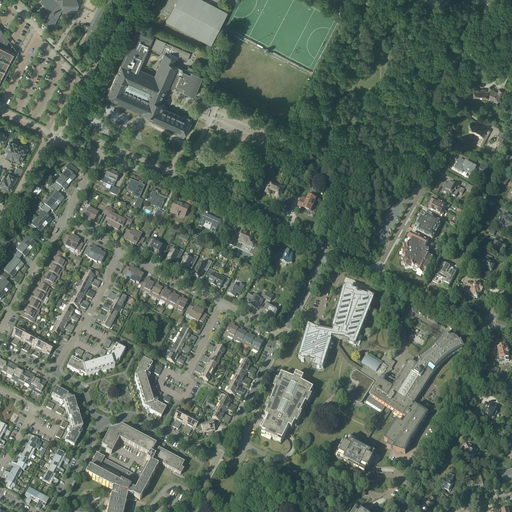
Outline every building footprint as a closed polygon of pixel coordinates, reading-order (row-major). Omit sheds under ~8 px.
[(40,0),(39,1),(46,7),(50,14),(46,21),(54,25),(61,10),(63,10),(63,12),(76,12),(78,5),(76,0),(40,0)] [(169,15),(166,21),(176,26),(210,44),(227,11),(216,5),(219,0),(167,0),(162,11),(169,15)] [(87,33),(81,45),(85,47),(88,48),(94,36),(111,5),(105,2),(88,33),(87,33)] [(0,87),(17,55),(4,48),(9,40),(0,28),(0,87)] [(135,30),(106,96),(114,100),(116,100),(141,112),(141,113),(147,116),(151,117),(150,118),(151,118),(179,130),(177,134),(184,137),(192,119),(193,120),(194,120),(195,116),(193,115),(191,118),(184,115),(183,118),(162,108),(164,104),(160,102),(161,101),(162,102),(167,92),(165,91),(168,85),(193,96),(195,91),(202,76),(193,72),(195,69),(188,66),(187,70),(178,66),(181,60),(177,59),(178,56),(171,53),(175,46),(166,42),(161,52),(164,53),(158,67),(154,75),(140,69),(139,69),(138,72),(136,71),(140,63),(151,37),(135,30)] [(156,37),(151,49),(161,53),(161,52),(166,42),(156,37)] [(175,46),(171,53),(178,56),(187,60),(190,53),(175,46)] [(474,97),(488,98),(498,102),(503,91),(499,90),(498,93),(489,89),(488,91),(485,91),(486,89),(481,89),(481,91),(474,90),(474,97)] [(474,131),(482,135),(477,144),(482,147),(491,131),(477,123),(476,125),(470,124),(469,131),(474,131)] [(500,141),(497,146),(499,147),(507,132),(503,130),(502,132),(501,131),(500,130),(497,135),(499,136),(497,140),(500,141)] [(6,149),(9,151),(7,155),(13,158),(14,157),(19,146),(13,143),(13,144),(10,143),(6,149)] [(20,145),(19,146),(14,157),(20,160),(26,149),(20,145)] [(454,169),(462,174),(463,172),(472,177),(477,168),(460,159),(454,169)] [(488,167),(482,164),(479,170),(485,173),(488,167)] [(65,169),(67,170),(61,176),(70,184),(75,177),(71,174),(73,171),(67,166),(65,169)] [(113,188),(110,194),(117,197),(120,190),(113,188),(118,175),(114,173),(112,172),(108,171),(106,175),(103,173),(100,182),(107,185),(108,182),(114,185),(113,188)] [(1,183),(4,184),(3,186),(9,189),(16,177),(9,174),(7,177),(4,176),(1,183)] [(499,181),(505,186),(510,179),(503,174),(499,181)] [(56,183),(64,190),(70,184),(61,176),(56,183)] [(126,191),(133,193),(132,195),(139,198),(145,186),(131,180),(126,191)] [(451,193),(450,194),(456,197),(458,193),(462,195),(464,190),(455,185),(456,185),(453,183),(452,185),(449,183),(448,185),(446,184),(443,189),(451,193)] [(271,191),(277,194),(275,197),(279,199),(285,187),(281,185),(280,188),(271,184),(270,184),(269,184),(265,192),(269,194),(271,191)] [(35,189),(33,194),(38,196),(42,191),(37,187),(35,189)] [(158,192),(153,190),(147,204),(159,209),(162,203),(163,204),(164,200),(156,197),(158,192)] [(64,199),(56,192),(50,198),(58,205),(64,199)] [(301,200),(297,207),(310,212),(316,200),(317,197),(310,194),(309,196),(308,196),(306,200),(303,199),(302,201),(301,200)] [(475,202),(485,207),(486,205),(493,209),(495,203),(489,200),(479,195),(475,202)] [(44,205),(52,212),(58,205),(50,198),(44,205)] [(447,206),(440,202),(438,202),(434,200),(433,201),(433,200),(431,204),(445,212),(447,208),(446,208),(447,206)] [(138,211),(142,203),(137,201),(134,209),(138,211)] [(174,202),(170,211),(184,217),(189,207),(183,204),(182,205),(174,202)] [(85,221),(87,223),(93,211),(88,209),(89,207),(86,205),(83,204),(80,210),(83,212),(80,216),(84,218),(83,219),(85,220),(85,221)] [(445,212),(431,204),(429,208),(429,209),(433,212),(434,213),(441,217),(442,215),(443,216),(445,212)] [(106,220),(108,221),(107,224),(112,227),(118,218),(113,215),(114,212),(109,209),(106,216),(108,217),(106,220)] [(43,213),(41,211),(38,214),(41,216),(38,219),(46,227),(51,220),(43,213)] [(91,223),(93,224),(93,223),(97,225),(101,217),(97,215),(98,214),(93,211),(87,223),(90,224),(91,223)] [(158,221),(157,221),(156,222),(159,224),(161,219),(162,220),(162,218),(164,215),(164,214),(158,211),(156,217),(157,218),(158,221)] [(420,218),(418,222),(435,231),(437,228),(438,229),(441,224),(425,215),(425,216),(421,214),(419,217),(420,218)] [(500,221),(499,223),(499,224),(511,231),(511,217),(505,214),(501,221),(501,220),(500,221)] [(205,215),(199,226),(203,227),(204,224),(212,227),(211,231),(215,233),(220,222),(205,215)] [(123,220),(118,218),(112,227),(118,231),(120,227),(122,228),(124,225),(127,227),(130,220),(124,217),(123,220)] [(38,219),(37,220),(36,219),(34,219),(32,221),(34,223),(32,226),(30,224),(28,227),(33,232),(36,229),(40,233),(46,227),(38,219)] [(417,232),(432,240),(437,232),(435,231),(418,222),(415,227),(414,226),(413,229),(417,232)] [(133,229),(132,232),(131,233),(127,231),(123,239),(127,241),(126,242),(128,242),(127,244),(130,245),(136,234),(138,232),(133,229)] [(144,239),(140,238),(142,235),(141,233),(138,231),(138,232),(136,234),(130,245),(133,247),(134,246),(136,247),(136,246),(140,247),(144,239)] [(244,233),(243,232),(238,242),(252,248),(254,243),(250,242),(252,237),(248,235),(248,234),(245,232),(244,233)] [(28,237),(25,240),(22,238),(19,241),(22,244),(30,251),(36,244),(31,240),(33,238),(28,233),(26,236),(28,237)] [(428,243),(415,236),(411,234),(408,240),(408,241),(406,241),(405,243),(406,244),(407,245),(407,246),(403,246),(403,251),(402,251),(402,252),(402,256),(403,256),(403,257),(426,254),(426,253),(429,253),(429,252),(429,251),(428,250),(425,251),(425,249),(428,243)] [(62,244),(65,246),(65,247),(70,249),(76,238),(73,236),(72,238),(70,237),(70,238),(66,236),(62,244)] [(453,236),(450,242),(457,245),(460,240),(453,236)] [(70,249),(74,252),(75,251),(78,253),(83,244),(79,243),(80,242),(78,241),(79,239),(76,238),(70,249)] [(153,238),(146,251),(149,253),(150,253),(153,254),(159,243),(159,242),(153,238)] [(493,243),(491,245),(504,252),(507,245),(501,242),(501,241),(497,238),(496,241),(494,244),(493,243)] [(16,245),(19,248),(16,250),(25,257),(30,251),(22,244),(19,241),(16,245)] [(159,243),(153,254),(154,255),(153,255),(157,257),(158,257),(164,247),(164,246),(159,243)] [(84,255),(88,257),(87,258),(92,261),(98,250),(95,248),(94,250),(92,248),(92,249),(88,247),(84,255)] [(275,253),(269,249),(266,255),(273,259),(276,255),(274,254),(275,253)] [(92,261),(97,264),(97,262),(101,264),(105,256),(102,254),(100,252),(101,251),(98,250),(92,261)] [(172,250),(165,262),(171,265),(173,261),(174,262),(177,256),(180,258),(183,252),(180,250),(178,253),(172,250)] [(280,261),(280,263),(286,266),(287,264),(287,265),(292,264),(292,257),(291,256),(293,254),(289,253),(290,251),(288,251),(287,252),(284,250),(283,253),(278,257),(280,261)] [(426,255),(426,254),(403,257),(402,257),(401,258),(401,260),(402,260),(403,260),(403,261),(402,262),(403,265),(404,265),(404,267),(405,266),(405,270),(415,269),(418,270),(417,272),(422,275),(424,276),(425,276),(427,273),(428,273),(435,260),(434,260),(435,259),(431,257),(431,258),(426,255)] [(482,269),(484,271),(486,269),(491,272),(492,272),(493,272),(494,270),(493,269),(493,268),(495,266),(494,265),(494,263),(491,261),(492,259),(484,254),(480,261),(484,264),(482,267),(483,268),(482,269)] [(52,262),(50,265),(62,272),(62,273),(64,270),(63,269),(66,264),(64,263),(64,262),(62,261),(63,258),(61,257),(56,255),(53,259),(56,260),(54,263),(52,262)] [(186,255),(179,269),(181,269),(180,270),(184,272),(186,268),(188,269),(190,266),(193,267),(197,258),(194,257),(193,259),(186,255)] [(15,258),(10,264),(18,272),(23,265),(15,258)] [(200,262),(192,276),(198,279),(200,275),(201,276),(204,271),(207,272),(212,263),(211,266),(208,264),(207,265),(200,262)] [(10,264),(6,268),(4,271),(12,278),(18,272),(10,264)] [(450,268),(443,264),(434,280),(439,283),(441,280),(443,281),(441,283),(444,284),(445,282),(450,284),(455,275),(448,271),(450,268)] [(59,277),(62,272),(50,265),(49,267),(51,269),(50,271),(47,270),(45,274),(57,280),(58,281),(60,278),(59,277)] [(122,275),(125,277),(125,278),(130,281),(135,270),(133,268),(132,270),(130,268),(130,269),(126,267),(122,275)] [(130,281),(128,284),(130,285),(132,282),(134,283),(135,282),(138,284),(143,276),(139,274),(140,274),(138,273),(138,271),(135,270),(130,281)] [(210,270),(206,276),(211,279),(208,284),(210,285),(214,287),(219,278),(220,276),(220,275),(217,273),(214,272),(210,270)] [(95,278),(87,273),(84,278),(99,286),(100,284),(95,281),(94,279),(95,278)] [(54,286),(57,280),(45,274),(44,276),(47,277),(45,280),(43,278),(41,282),(54,289),(55,286),(54,286)] [(219,278),(214,287),(217,289),(218,288),(220,289),(222,285),(227,287),(230,281),(223,277),(220,276),(219,278)] [(89,288),(90,286),(91,286),(97,289),(99,286),(84,278),(81,283),(89,288)] [(143,292),(148,294),(148,295),(155,283),(153,282),(152,284),(149,282),(150,280),(146,278),(140,291),(143,292)] [(12,287),(4,280),(0,284),(0,288),(6,294),(12,287)] [(76,288),(78,289),(93,297),(94,294),(89,291),(88,290),(89,288),(81,283),(79,282),(76,288)] [(475,298),(475,299),(476,299),(477,299),(478,298),(481,293),(481,294),(484,289),(485,286),(479,283),(478,285),(475,284),(474,285),(469,282),(466,287),(471,290),(469,294),(475,297),(475,298)] [(38,289),(36,288),(34,292),(47,298),(48,295),(47,295),(50,290),(38,283),(37,285),(40,286),(38,289)] [(152,296),(157,299),(157,300),(163,287),(161,286),(160,288),(158,287),(159,285),(155,283),(148,295),(151,297),(152,296)] [(237,288),(232,286),(227,294),(235,298),(238,293),(241,294),(244,287),(239,284),(237,288)] [(160,300),(165,303),(165,304),(172,292),(170,291),(169,293),(166,291),(167,289),(163,287),(157,300),(159,301),(160,300)] [(84,299),(84,297),(86,296),(92,299),(93,297),(78,289),(75,294),(84,299)] [(302,352),(301,360),(310,363),(310,362),(311,362),(310,364),(301,371),(302,375),(312,367),(313,363),(314,363),(312,368),(321,370),(326,360),(324,359),(329,350),(328,349),(332,339),(337,340),(336,348),(339,347),(340,340),(345,341),(344,342),(356,346),(360,336),(358,335),(372,301),(362,297),(358,296),(358,294),(345,290),(334,332),(333,335),(319,332),(319,331),(315,330),(312,329),(309,328),(308,337),(306,336),(305,344),(304,344),(303,352),(302,352)] [(42,307),(44,304),(46,305),(48,300),(46,299),(47,298),(34,292),(33,294),(35,295),(34,298),(31,296),(29,300),(42,307)] [(168,306),(168,305),(174,308),(173,308),(176,304),(180,296),(178,295),(177,297),(174,296),(175,293),(172,292),(165,304),(168,306)] [(75,294),(73,293),(70,298),(87,307),(89,304),(83,301),(83,300),(84,299),(75,294)] [(115,296),(110,293),(109,296),(123,304),(126,299),(127,297),(124,296),(124,297),(118,294),(117,296),(115,296)] [(245,301),(249,303),(248,305),(255,309),(256,306),(259,308),(263,301),(260,299),(253,295),(253,296),(249,294),(245,301)] [(113,302),(113,303),(112,305),(120,309),(123,304),(109,296),(107,299),(113,302)] [(173,309),(176,310),(177,309),(182,312),(189,300),(187,299),(185,302),(182,300),(184,298),(180,296),(176,304),(173,308),(173,309)] [(78,309),(79,308),(80,307),(86,310),(87,307),(70,298),(67,304),(78,309)] [(29,306),(27,305),(25,308),(38,315),(39,312),(38,312),(41,307),(42,307),(29,300),(28,302),(31,303),(29,306)] [(110,307),(104,304),(103,307),(119,315),(119,314),(118,314),(120,309),(112,305),(111,306),(110,307)] [(268,312),(267,315),(273,319),(275,316),(279,309),(269,304),(265,311),(268,312)] [(75,311),(66,307),(63,313),(78,321),(80,318),(74,315),(74,313),(75,311)] [(107,312),(107,314),(106,315),(115,320),(117,315),(119,316),(119,315),(103,307),(101,309),(107,312)] [(185,315),(189,317),(188,318),(193,320),(199,309),(196,307),(195,309),(194,308),(193,309),(190,307),(185,315)] [(25,314),(22,313),(20,317),(33,323),(35,320),(34,320),(37,315),(38,315),(25,308),(24,310),(26,311),(25,314)] [(193,320),(198,323),(198,322),(202,324),(206,316),(203,314),(203,313),(201,312),(202,311),(199,309),(193,320)] [(69,322),(69,321),(71,320),(77,323),(78,321),(63,313),(60,318),(69,322)] [(99,314),(97,317),(112,325),(114,326),(115,324),(113,323),(115,320),(106,315),(106,317),(104,317),(99,314)] [(58,317),(56,322),(58,323),(73,331),(74,328),(69,325),(68,324),(69,322),(60,318),(58,317)] [(101,328),(104,329),(105,328),(109,330),(112,325),(97,317),(96,320),(101,323),(102,324),(101,326),(102,326),(101,328)] [(63,333),(64,331),(65,331),(71,334),(73,331),(58,323),(55,322),(53,327),(55,328),(63,333)] [(228,337),(233,339),(239,328),(238,327),(237,329),(234,327),(235,325),(231,323),(224,336),(227,337),(228,337)] [(13,337),(14,339),(11,344),(13,346),(21,331),(16,328),(14,327),(13,330),(14,331),(12,336),(13,337)] [(63,333),(55,328),(52,334),(67,342),(68,339),(63,336),(62,334),(63,333)] [(243,330),(239,328),(233,339),(233,340),(236,342),(236,341),(241,344),(248,332),(246,331),(245,333),(242,332),(243,330)] [(191,333),(183,329),(180,334),(195,342),(196,339),(191,336),(190,335),(191,333)] [(26,334),(21,331),(13,346),(16,347),(19,342),(20,341),(22,342),(26,334)] [(252,334),(248,332),(241,344),(244,346),(244,345),(250,348),(256,337),(254,336),(253,338),(250,336),(252,334)] [(24,343),(24,344),(21,350),(24,351),(32,337),(26,334),(22,342),(24,343)] [(186,344),(186,342),(188,342),(193,345),(195,342),(180,334),(177,340),(186,344)] [(339,347),(336,348),(343,358),(344,360),(347,364),(353,368),(360,372),(359,374),(358,373),(356,373),(354,373),(352,378),(351,379),(352,381),(355,383),(357,383),(360,383),(361,384),(360,386),(358,387),(357,389),(356,390),(355,392),(354,394),(353,396),(354,398),(355,400),(357,401),(359,402),(361,401),(363,400),(367,393),(371,395),(366,403),(382,414),(385,407),(404,419),(400,424),(397,422),(384,442),(386,443),(384,447),(391,450),(393,451),(405,455),(405,454),(408,447),(412,440),(414,437),(413,436),(414,434),(415,433),(416,434),(424,422),(428,416),(419,410),(415,407),(414,407),(412,406),(414,404),(414,405),(423,390),(427,384),(429,379),(438,369),(447,361),(454,356),(462,352),(462,351),(464,351),(461,342),(459,343),(457,341),(453,339),(450,339),(443,336),(439,342),(434,347),(428,353),(420,359),(418,360),(415,358),(412,362),(410,362),(397,383),(387,376),(389,373),(392,370),(391,370),(395,363),(384,356),(380,363),(367,355),(364,360),(361,364),(364,366),(362,370),(350,362),(347,358),(346,357),(339,347)] [(37,339),(32,337),(24,351),(27,353),(29,347),(31,347),(33,348),(37,339)] [(260,338),(256,337),(250,348),(249,349),(253,351),(253,350),(258,353),(265,341),(263,340),(262,342),(259,341),(260,338)] [(34,348),(35,350),(32,355),(35,357),(43,342),(37,339),(33,348),(34,348)] [(177,340),(174,345),(189,352),(190,350),(185,347),(185,346),(186,344),(177,340)] [(48,345),(43,342),(35,357),(37,358),(40,353),(42,352),(43,353),(48,345)] [(45,354),(45,356),(42,361),(45,363),(53,348),(48,345),(43,353),(45,354)] [(180,355),(181,353),(182,352),(188,355),(189,352),(174,345),(171,350),(180,355)] [(72,359),(67,368),(82,377),(83,375),(86,377),(99,373),(102,372),(114,368),(115,365),(117,366),(125,350),(116,346),(111,355),(108,354),(107,355),(107,356),(110,357),(111,358),(83,367),(82,367),(83,365),(85,362),(84,362),(83,361),(83,362),(81,364),(72,359)] [(214,349),(208,346),(207,348),(221,356),(224,351),(216,347),(215,348),(214,349)] [(498,349),(500,357),(497,358),(498,362),(505,360),(506,362),(509,361),(509,358),(508,354),(509,353),(509,352),(508,351),(507,347),(503,348),(500,349),(498,349)] [(211,354),(211,356),(210,357),(219,361),(221,356),(207,348),(205,351),(211,354)] [(171,350),(169,355),(183,363),(185,360),(179,358),(179,356),(180,355),(171,350)] [(175,363),(176,363),(182,366),(183,363),(169,355),(166,361),(174,365),(175,363)] [(208,359),(203,356),(201,359),(216,367),(219,361),(210,357),(209,359),(208,359)] [(205,365),(206,366),(205,368),(213,372),(216,367),(201,359),(200,362),(205,365)] [(143,407),(146,408),(145,410),(161,418),(166,409),(156,404),(158,401),(157,400),(156,400),(155,400),(154,402),(154,403),(153,403),(145,376),(146,376),(149,378),(150,378),(150,376),(147,374),(152,365),(143,360),(134,375),(136,376),(134,379),(143,407)] [(251,365),(243,361),(240,366),(255,374),(256,371),(251,368),(250,367),(251,365)] [(1,373),(6,375),(5,377),(12,364),(9,363),(8,365),(3,362),(0,367),(0,374),(0,375),(1,373)] [(7,376),(11,378),(10,380),(14,382),(20,371),(14,368),(15,366),(12,364),(5,377),(6,378),(7,376)] [(246,376),(246,374),(248,374),(254,377),(255,374),(240,366),(237,371),(246,376)] [(203,370),(197,367),(196,370),(210,377),(213,372),(205,368),(204,369),(203,370)] [(200,375),(200,377),(199,378),(207,383),(210,377),(196,370),(194,372),(200,375)] [(14,382),(17,383),(22,386),(29,373),(26,372),(25,374),(20,371),(14,382)] [(246,376),(237,371),(235,377),(249,384),(251,382),(245,379),(245,377),(246,376)] [(260,426),(260,427),(264,429),(262,432),(266,434),(266,435),(278,441),(279,440),(283,442),(284,440),(284,439),(286,435),(286,434),(289,428),(292,429),(296,422),(297,423),(301,417),(299,416),(306,403),(308,404),(311,397),(310,396),(313,390),(302,383),(304,378),(301,377),(302,375),(301,371),(299,376),(296,375),(294,380),(281,375),(279,382),(277,382),(275,389),(276,389),(271,403),(269,402),(267,409),(268,410),(265,417),(266,417),(265,420),(264,420),(264,421),(263,421),(263,422),(262,423),(262,424),(261,424),(261,425),(260,426)] [(24,385),(28,387),(27,389),(31,391),(37,380),(31,377),(32,375),(29,373),(22,386),(23,387),(24,385)] [(240,386),(241,385),(242,384),(248,387),(249,384),(235,377),(232,382),(240,386)] [(37,380),(31,391),(34,393),(42,397),(42,396),(42,397),(45,391),(43,390),(47,383),(43,381),(42,383),(37,380)] [(240,386),(232,382),(229,387),(244,395),(245,392),(240,389),(239,388),(240,386)] [(234,397),(235,395),(237,395),(242,398),(244,395),(229,387),(226,393),(234,397)] [(56,388),(51,398),(61,403),(59,406),(60,407),(61,407),(63,404),(63,403),(64,403),(73,430),(72,431),(71,430),(68,429),(67,430),(67,431),(70,432),(65,442),(74,447),(82,431),(81,430),(83,428),(79,415),(78,412),(74,400),(71,398),(72,397),(56,388)] [(218,402),(220,403),(235,411),(236,408),(231,405),(231,404),(231,402),(227,400),(227,399),(226,398),(226,397),(225,397),(223,396),(221,395),(221,396),(220,399),(218,402)] [(226,412),(226,411),(228,411),(234,414),(235,411),(220,403),(218,408),(226,412)] [(484,407),(485,409),(483,414),(492,417),(495,418),(497,413),(494,411),(496,408),(487,405),(485,405),(484,407)] [(175,422),(172,428),(175,429),(183,414),(181,414),(183,410),(180,408),(179,409),(177,408),(175,412),(177,413),(173,420),(175,420),(175,422)] [(226,412),(218,408),(215,413),(229,421),(231,419),(225,416),(225,414),(226,412)] [(220,423),(221,422),(222,421),(228,424),(229,421),(215,413),(212,419),(214,420),(220,423),(219,423),(220,423)] [(183,414),(175,429),(178,430),(180,425),(182,424),(184,425),(188,417),(183,414)] [(185,426),(186,428),(183,433),(186,435),(193,420),(195,417),(189,414),(188,417),(184,425),(185,426)] [(199,423),(193,420),(186,435),(188,436),(191,431),(193,430),(194,431),(195,430),(194,430),(198,424),(198,425),(199,423)] [(214,420),(212,423),(207,424),(210,436),(211,436),(213,433),(213,432),(215,431),(214,430),(216,429),(219,423),(220,423),(214,420)] [(205,434),(205,435),(206,435),(208,436),(210,436),(207,424),(200,426),(198,425),(198,424),(194,430),(195,430),(201,434),(202,434),(203,435),(205,434)] [(157,467),(155,466),(156,463),(180,476),(182,472),(183,471),(183,470),(183,471),(182,470),(180,469),(183,464),(180,462),(180,461),(174,458),(174,459),(167,455),(168,455),(162,452),(161,452),(158,450),(157,452),(153,449),(155,446),(121,427),(120,429),(111,432),(110,431),(102,447),(107,450),(106,451),(106,453),(105,453),(107,453),(111,455),(119,440),(148,456),(146,461),(147,461),(144,467),(154,473),(157,467)] [(39,441),(32,437),(29,442),(38,446),(39,444),(38,443),(39,441)] [(354,468),(360,472),(361,470),(365,472),(367,469),(368,470),(373,459),(372,459),(374,455),(369,453),(370,451),(364,448),(363,448),(360,446),(349,438),(348,439),(349,439),(346,445),(344,444),(339,454),(340,455),(337,461),(349,467),(350,466),(353,468),(354,468)] [(38,446),(29,442),(26,447),(34,451),(35,449),(38,451),(40,448),(38,446)] [(476,450),(468,445),(462,453),(470,459),(476,450)] [(34,451),(26,447),(24,452),(32,456),(33,454),(34,451)] [(66,455),(58,451),(56,456),(63,460),(66,455)] [(21,457),(29,461),(30,460),(33,461),(35,458),(32,456),(24,452),(21,457)] [(112,497),(111,496),(107,511),(123,511),(126,500),(133,502),(135,502),(136,499),(139,501),(154,473),(144,467),(138,478),(104,460),(104,458),(96,454),(89,468),(85,476),(112,490),(112,489),(115,491),(112,497)] [(53,461),(61,465),(63,460),(56,456),(53,461)] [(29,461),(21,457),(18,462),(27,466),(28,464),(27,463),(29,461)] [(50,466),(58,470),(61,465),(53,461),(50,466)] [(16,467),(22,470),(23,471),(25,469),(27,466),(18,462),(16,467)] [(16,467),(14,466),(11,471),(20,475),(21,473),(20,473),(22,470),(16,467)] [(48,471),(55,475),(58,470),(50,466),(48,471)] [(511,470),(500,474),(503,482),(511,479),(511,470)] [(20,475),(11,471),(8,476),(17,480),(18,478),(20,475)] [(45,476),(53,480),(55,475),(48,471),(45,476)] [(447,477),(441,487),(450,493),(452,490),(451,489),(453,485),(451,484),(453,480),(454,477),(450,474),(448,478),(447,477)] [(17,480),(8,476),(6,481),(14,486),(16,483),(15,483),(17,480)] [(42,481),(50,485),(53,480),(45,476),(42,481)] [(472,486),(473,488),(477,487),(477,489),(484,487),(483,485),(481,478),(471,480),(470,477),(465,479),(467,488),(472,486)] [(14,486),(6,481),(3,486),(11,490),(12,488),(13,488),(14,486)] [(29,488),(25,496),(30,499),(34,491),(29,488)] [(35,502),(39,494),(34,491),(30,499),(35,502)] [(40,504),(44,496),(39,494),(35,502),(40,504)] [(45,507),(49,499),(44,496),(40,504),(45,507)] [(443,496),(440,500),(448,505),(451,502),(448,499),(444,496),(443,496)] [(425,504),(424,506),(428,510),(430,510),(434,507),(434,505),(433,503),(435,501),(432,498),(425,504)]
